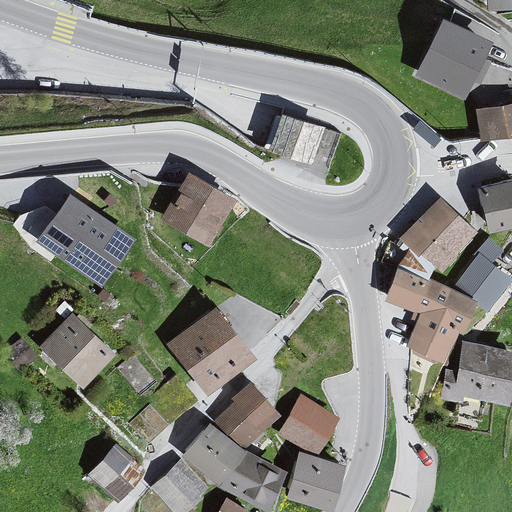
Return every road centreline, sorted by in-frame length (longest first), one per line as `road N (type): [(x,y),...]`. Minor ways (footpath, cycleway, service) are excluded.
road 1 (secondary): [(396,170),(385,127),(345,94),(111,41),(0,5)]
road 2 (secondary): [(0,159),(184,147),(214,157),(302,214),(353,220)]
road 3 (residential): [(358,262),(326,285),(116,511)]
road 4 (tertiary): [(338,511),(364,461),(372,415),(358,262)]
